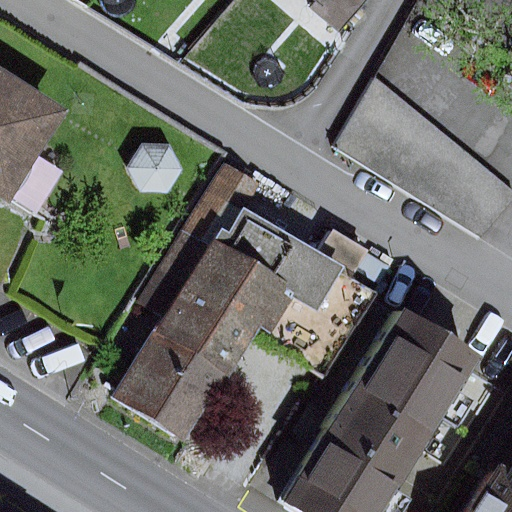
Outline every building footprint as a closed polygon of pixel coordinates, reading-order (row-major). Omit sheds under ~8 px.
[(373,0),(332,0),(329,4),(326,9),(350,29),(373,0)] [(0,184),(45,112),(0,84),(0,184)] [(110,404),(180,448),(260,324),(271,330),(294,296),(191,230),(139,310),(161,324),(110,404)] [(402,308),(278,503),(292,511),(378,511),(478,356),(402,308)] [(490,467),(462,511),(511,511),(511,470),(508,477),(490,467)]
